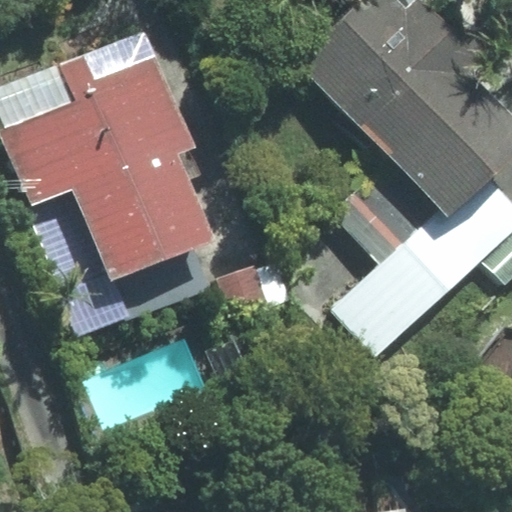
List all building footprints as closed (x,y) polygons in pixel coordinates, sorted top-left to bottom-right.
[(352,0),(287,62),(431,213),(368,274),(414,320),(471,267),(497,294),(511,279),(511,231),(511,230),(511,229),(511,212),(481,179),(511,149),(511,129),(463,78),(474,68),(410,2),(399,12),(387,0),(352,0)] [(0,127),(0,140),(24,203),(66,187),(102,278),(203,239),(171,154),(188,148),(142,30),(55,63),(70,101),(0,127)] [(208,280),(223,324),(281,305),(268,266),(247,273),(244,267),(208,280)] [(511,392),(498,468),(511,470),(511,392)] [(331,511),(330,502),(271,511),(331,511)]
